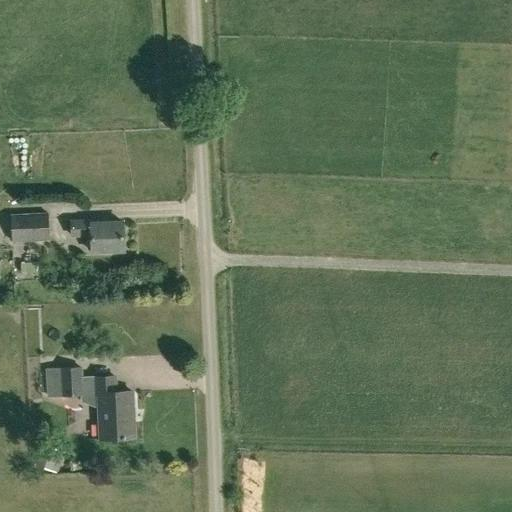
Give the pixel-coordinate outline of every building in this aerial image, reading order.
[(11,242),(50,240),(49,213),(11,215),(11,242)] [(102,223),(102,220),(71,221),(72,235),(91,234),(92,251),(125,250),(124,222),(102,223)] [(30,263),(24,263),(22,263),(21,262),(21,272),(41,272),(41,263),(30,263)] [(61,396),(84,395),(82,366),(60,368),(61,396)] [(117,392),(117,376),(93,378),(94,394),(98,393),(101,439),(137,437),(134,391),(117,392)] [(35,464),(58,472),(65,453),(43,444),(35,464)]
